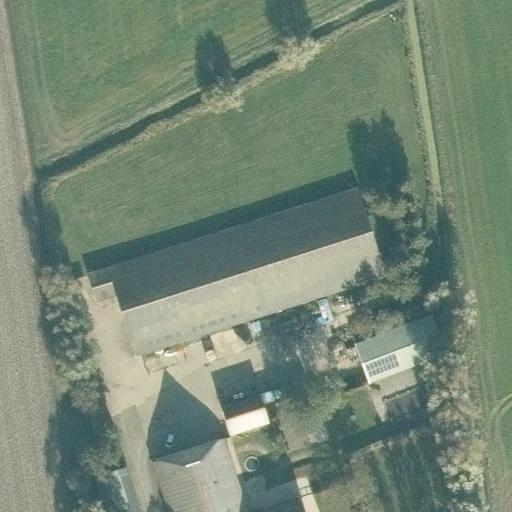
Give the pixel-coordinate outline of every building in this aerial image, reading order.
[(134,356),(159,348),(383,276),(355,189),(86,276),(94,302),(114,296),(134,356)] [(368,383),(444,354),(430,316),(354,345),(368,383)] [(228,435),(266,423),(257,395),(219,407),(228,435)] [(301,511),(297,499),(259,511),(244,511),(221,440),(152,462),(167,511),(301,511)] [(137,511),(124,469),(93,477),(104,511),(137,511)]
